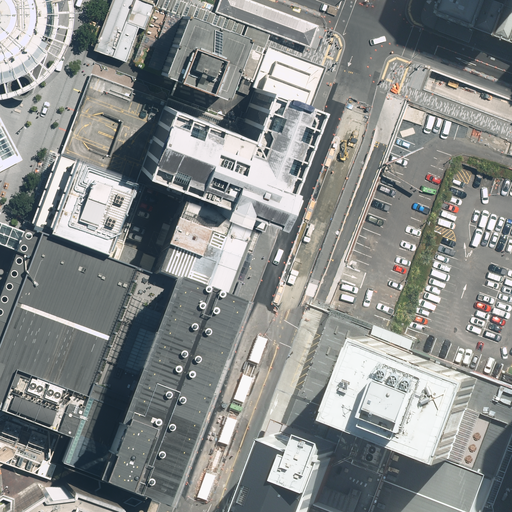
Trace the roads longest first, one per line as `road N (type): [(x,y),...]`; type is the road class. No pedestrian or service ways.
road 1 (tertiary): [(182,511),(278,246),(312,163),(335,135)]
road 2 (tertiary): [(335,135),(344,174),(217,511)]
road 3 (residential): [(0,231),(86,0)]
road 4 (tertiary): [(378,23),(511,73)]
road 5 (tertiary): [(378,23),(335,135)]
